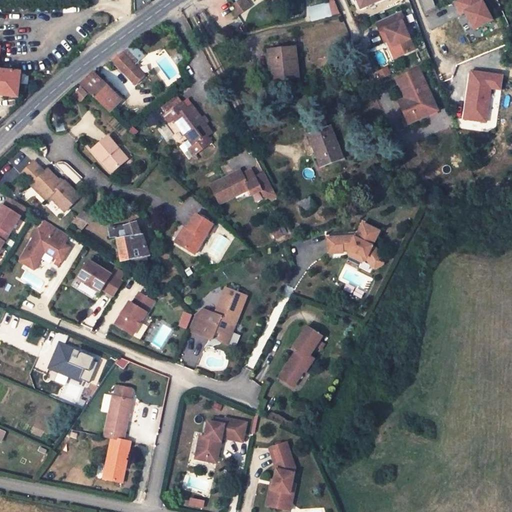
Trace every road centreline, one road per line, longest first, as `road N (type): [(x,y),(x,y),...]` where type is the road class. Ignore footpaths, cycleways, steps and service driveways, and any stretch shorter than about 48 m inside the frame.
road 1 (secondary): [(171,0),(0,137)]
road 2 (unknown): [(220,179),(255,147),(184,0)]
road 3 (residential): [(180,373),(151,511)]
road 4 (residential): [(138,511),(0,485)]
road 5 (unknown): [(340,0),(392,123)]
road 6 (residential): [(180,373),(66,325)]
